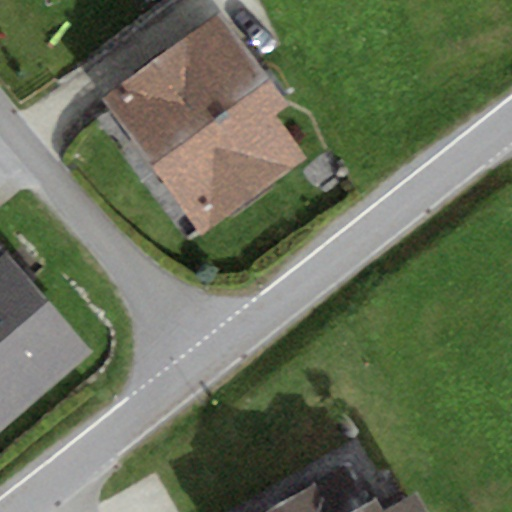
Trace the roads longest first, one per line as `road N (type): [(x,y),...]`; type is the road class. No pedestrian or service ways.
road 1 (residential): [(511,125),(208,356)]
road 2 (unclassified): [(208,356),(83,231),(0,132)]
road 3 (residential): [(208,356),(17,511)]
